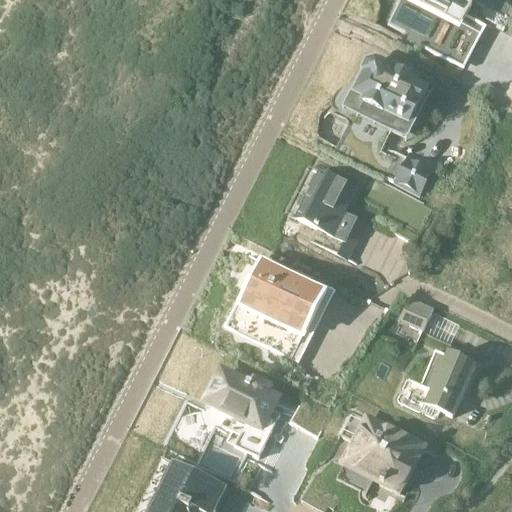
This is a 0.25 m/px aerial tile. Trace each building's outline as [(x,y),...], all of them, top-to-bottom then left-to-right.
[(400,0),(387,27),(445,57),(460,28),(461,29),(471,10),(470,10),(473,3),(484,8),(488,0),(400,0)] [(390,75),(384,72),(383,67),(375,63),(367,65),(363,73),(364,78),(357,92),(361,94),(364,102),(359,112),(390,128),(394,120),(407,127),(417,107),(416,107),(424,92),(410,85),(412,82),(392,72),(390,75)] [(511,116),(479,117),(481,208),(511,207),(511,116)] [(384,180),(418,198),(430,174),(396,156),(396,157),(384,180)] [(306,197),(294,221),(321,235),(316,245),(347,261),(363,228),(341,216),(354,192),(323,176),(311,199),(306,197)] [(393,235),(414,247),(428,223),(408,211),(393,235)] [(266,267),(240,318),(254,326),(247,340),(290,362),(324,296),(266,267)] [(398,322),(422,334),(433,313),(408,300),(398,322)] [(434,355),(419,386),(429,391),(428,392),(422,406),(451,419),(452,418),(467,383),(473,370),(446,357),(445,360),(434,355)] [(233,448),(258,460),(279,417),(270,413),(275,402),(263,396),(266,391),(253,385),(251,389),(221,375),(206,405),(225,414),(219,426),(239,436),(233,448)] [(317,440),(331,412),(309,401),(304,410),(298,407),(289,425),(317,440)] [(404,486),(405,480),(403,475),(399,471),(404,461),(414,466),(422,449),(366,421),(364,425),(362,424),(354,439),(356,440),(343,467),(379,486),(378,487),(383,489),(399,497),(404,486)] [(172,473),(152,511),(209,511),(218,495),(172,473)] [(299,503),(317,511),(321,511),(331,493),(310,482),(299,503)]
